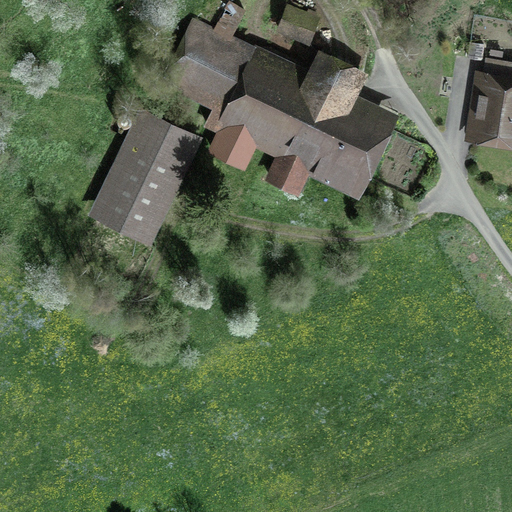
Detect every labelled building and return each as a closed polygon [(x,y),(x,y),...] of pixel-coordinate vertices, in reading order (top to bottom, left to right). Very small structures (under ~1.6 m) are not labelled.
[(362,73),(321,53),(305,86),(247,59),(253,46),(229,35),(243,6),(230,0),(227,0),(214,28),(196,19),(167,79),(216,103),(207,122),(221,129),(212,148),(243,163),(254,141),(280,154),(270,176),(297,189),(315,150),(357,170),(380,123),(375,120),(347,107),(362,73)] [(279,26),(310,40),(319,18),(289,5),(279,26)] [(476,134),(511,139),(511,82),(485,78),(476,134)] [(131,120),(132,117),(132,114),(130,112),(128,110),(125,110),(122,110),(119,112),(118,114),(117,117),(117,120),(119,122),(121,124),(124,125),(127,124),(130,123),(131,120)] [(144,116),(99,209),(140,228),(184,135),(144,116)]
